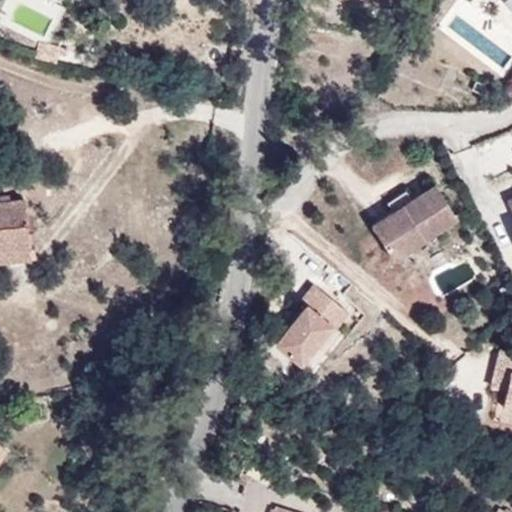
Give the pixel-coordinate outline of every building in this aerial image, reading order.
[(61,47),(38,41),(34,56),(56,62),(58,54),(61,47)] [(66,56),(69,49),(61,47),(58,54),(66,56)] [(381,222),(402,257),(466,217),(444,182),(420,197),(402,209),(381,222)] [(402,209),(420,197),(414,188),(396,200),(402,209)] [(30,258),(25,198),(0,200),(0,250),(8,250),(9,260),(30,258)] [(0,260),(9,260),(8,250),(0,250),(0,260)] [(309,360),(340,322),(332,316),(345,300),(321,281),(308,297),(314,302),(283,339),(309,360)] [(344,325),(356,310),(345,300),(332,316),(340,322),(344,325)] [(511,389),(511,372),(507,371),(503,387),(511,389)] [(283,473),(250,454),(239,475),(272,494),(283,473)]
